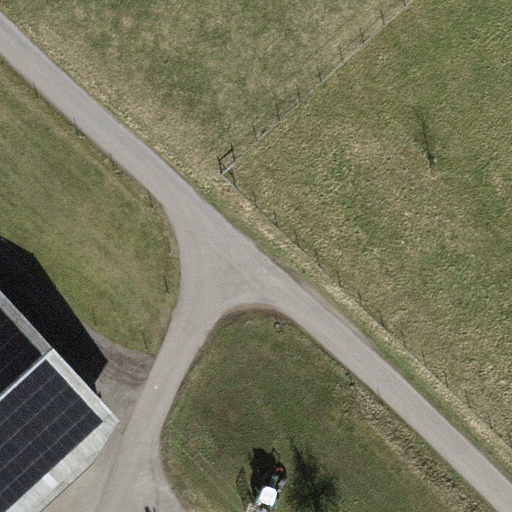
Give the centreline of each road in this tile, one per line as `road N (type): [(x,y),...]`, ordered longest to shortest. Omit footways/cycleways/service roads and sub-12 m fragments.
road 1 (track): [(0,40),(203,248),(506,511)]
road 2 (track): [(115,511),(203,248)]
